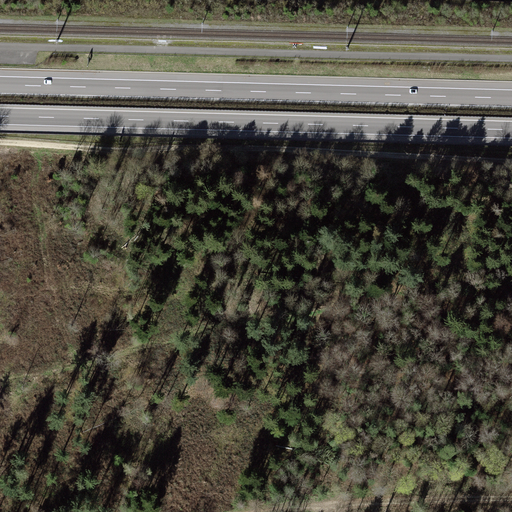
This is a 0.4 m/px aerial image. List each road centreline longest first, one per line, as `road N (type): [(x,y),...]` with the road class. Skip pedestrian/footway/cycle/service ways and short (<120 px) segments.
road 1 (track): [(511,163),(0,143)]
road 2 (motorway): [(0,116),(511,129)]
road 3 (motorway): [(511,98),(0,85)]
road 4 (track): [(511,500),(269,511)]
